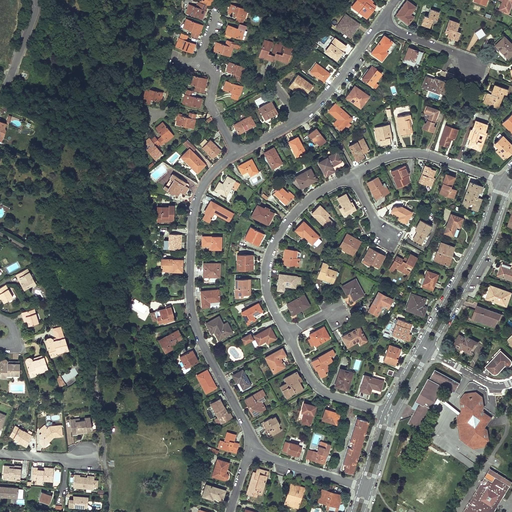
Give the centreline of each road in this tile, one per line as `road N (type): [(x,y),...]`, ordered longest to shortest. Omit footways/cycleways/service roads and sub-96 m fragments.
road 1 (residential): [(253,443),(201,340),(190,291),(199,189),(239,152)]
road 2 (residential): [(287,330),(266,287),(268,253),(303,203),(352,176)]
road 3 (residential): [(239,152),(322,100),(382,21)]
road 4 (residential): [(429,350),(488,243),(510,184)]
road 5 (residential): [(500,180),(480,239),(420,345)]
road 6 (residential): [(352,176),(410,152),(500,180)]
road 7 (residential): [(383,411),(320,387),(287,330)]
